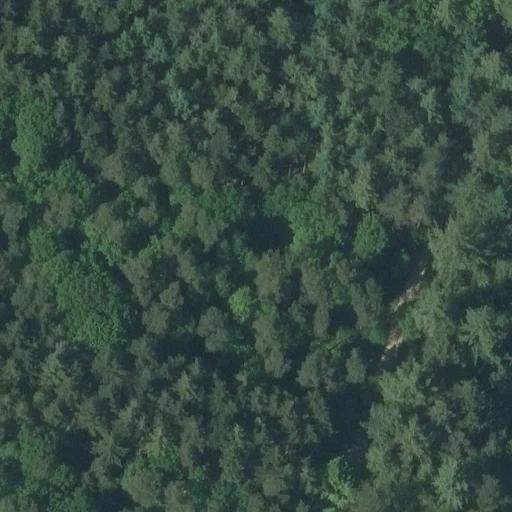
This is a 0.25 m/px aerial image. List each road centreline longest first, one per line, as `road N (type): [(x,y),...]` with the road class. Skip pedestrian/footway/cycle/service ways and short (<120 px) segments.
road 1 (track): [(335,511),(463,134)]
road 2 (track): [(463,134),(233,0)]
